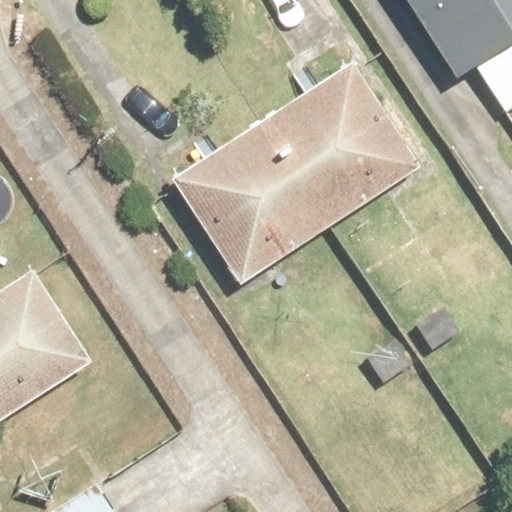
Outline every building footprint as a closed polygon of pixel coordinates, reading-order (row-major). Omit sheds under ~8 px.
[(511,0),(315,0),(444,205),(511,163),(511,0)] [(295,98),(106,215),(172,322),(362,205),(295,98)] [(511,245),(503,252),(511,264),(511,245)] [(0,431),(104,361),(42,270),(0,298),(0,431)] [(118,511),(106,490),(69,511),(118,511)]
